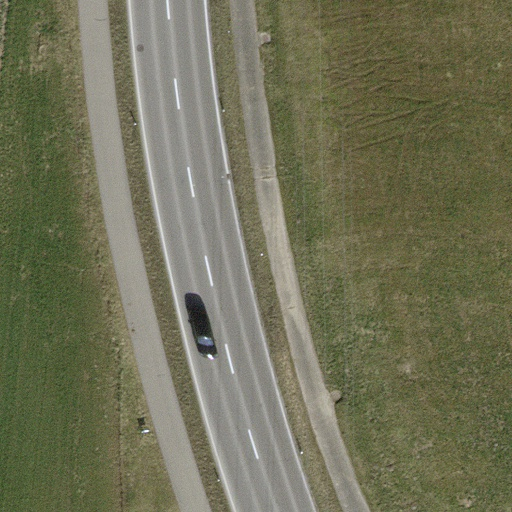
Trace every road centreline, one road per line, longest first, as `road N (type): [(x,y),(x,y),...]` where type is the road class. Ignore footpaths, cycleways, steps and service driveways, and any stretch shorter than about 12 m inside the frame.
road 1 (track): [(356,511),(254,99),(245,0)]
road 2 (secondary): [(275,511),(221,322),(180,120),(170,0)]
